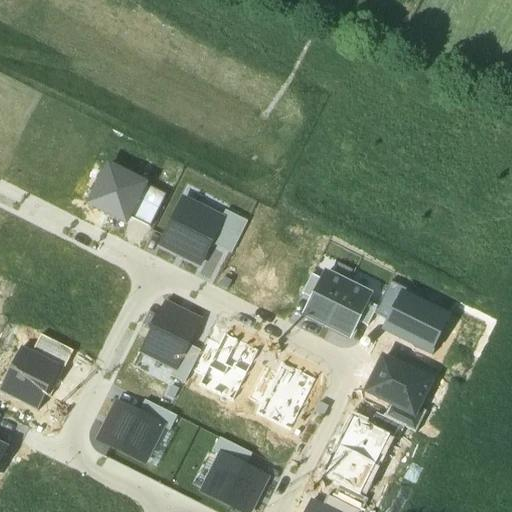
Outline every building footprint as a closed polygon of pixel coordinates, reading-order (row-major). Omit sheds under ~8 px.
[(90,206),(125,223),(129,215),(143,186),(143,185),(108,168),(90,206)] [(164,196),(143,186),(129,215),(150,225),(164,196)] [(222,219),(183,200),(160,246),(199,265),(210,244),(222,219)] [(225,212),(222,219),(210,244),(232,254),(247,222),(225,212)] [(347,285),(326,274),(322,281),(313,300),(305,316),(326,327),(347,285)] [(302,294),(313,300),(322,281),(311,275),(302,294)] [(389,283),(377,308),(373,314),(389,322),(403,295),(405,291),(389,283)] [(347,285),(326,327),(348,338),(356,321),(366,302),(369,296),(347,285)] [(389,322),(385,331),(413,345),(413,347),(431,356),(438,343),(435,341),(447,318),(403,295),(389,322)] [(356,321),(367,327),(373,314),(377,308),(366,302),(356,321)] [(175,370),(187,345),(198,322),(166,306),(142,354),(174,369),(175,370)] [(219,345),(203,377),(199,385),(233,402),(238,391),(247,374),(258,352),(224,335),(219,345)] [(41,337),(32,354),(60,368),(57,374),(62,376),(73,353),(41,337)] [(200,352),(191,371),(203,377),(219,345),(206,339),(200,352)] [(170,377),(184,384),(191,371),(200,352),(187,345),(175,370),(174,369),(170,377)] [(0,391),(0,393),(37,412),(57,374),(60,368),(32,354),(21,349),(0,391)] [(374,384),(368,395),(389,406),(412,417),(417,408),(429,383),(382,360),(371,383),(374,384)] [(282,364),(277,374),(261,406),(257,414),(290,430),(315,380),(282,364)] [(258,379),(249,397),(248,400),(261,406),(277,374),(264,368),(258,379)] [(247,374),(238,391),(249,397),(258,379),(247,374)] [(177,418),(144,402),(138,415),(163,428),(170,431),(177,418)] [(98,441),(145,464),(163,428),(138,415),(116,405),(98,441)] [(383,418),(404,428),(416,434),(426,413),(417,408),(412,417),(389,406),(383,418)] [(375,414),(369,426),(390,436),(398,440),(404,428),(383,418),(375,414)] [(337,449),(375,467),(390,436),(369,426),(352,418),(337,449)] [(213,453),(220,456),(245,469),(252,455),(220,439),(213,453)] [(361,495),(375,467),(337,449),(323,477),(340,485),(361,495)] [(220,456),(201,493),(239,511),(250,511),(266,480),(245,469),(220,456)] [(361,495),(340,485),(333,499),(358,511),(363,511),(369,499),(361,495)] [(357,511),(358,511),(333,499),(327,497),(322,509),(328,511),(357,511)] [(328,511),(322,509),(310,503),(306,511),(328,511)]
